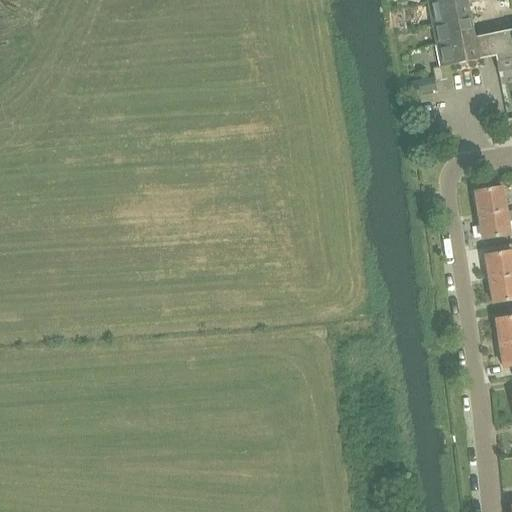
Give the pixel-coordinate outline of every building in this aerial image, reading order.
[(452,0),(429,5),(433,26),(470,19),(468,6),(485,3),(484,0),(452,0)] [(433,26),(438,47),(475,40),(470,19),(433,26)] [(511,31),(492,35),(499,73),(511,70),(511,31)] [(438,47),(442,68),(451,67),(479,61),(475,40),(438,47)] [(453,78),(451,67),(442,68),(444,80),(453,78)] [(433,70),(436,82),(444,80),(442,68),(433,70)] [(409,82),(412,95),(436,91),(433,77),(409,82)] [(501,188),(474,192),(478,216),(504,212),(501,188)] [(504,212),(478,216),(482,240),(508,236),(506,223),(511,222),(511,212),(504,213),(504,212)] [(511,256),(511,252),(485,256),(489,280),(511,276),(511,256)] [(511,276),(489,280),(492,304),(511,301),(511,276)] [(511,317),(495,320),(499,344),(511,342),(511,317)] [(511,342),(499,344),(502,368),(511,366),(511,342)]
